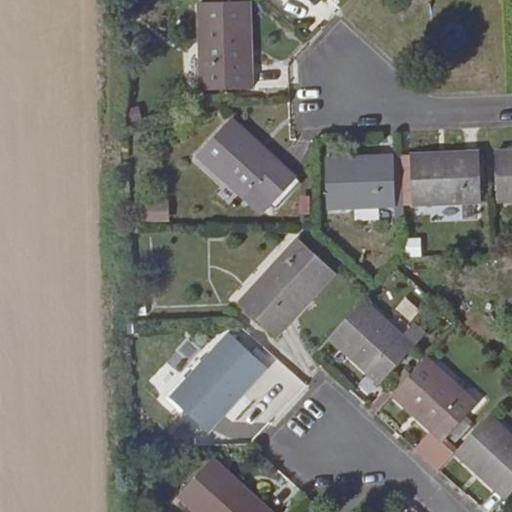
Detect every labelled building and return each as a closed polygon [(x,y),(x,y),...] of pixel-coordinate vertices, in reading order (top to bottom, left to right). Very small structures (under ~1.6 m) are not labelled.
[(274,0),(285,11),(295,0),(274,0)] [(249,53),(247,17),(200,20),(202,81),(217,81),(218,104),(249,103),(248,79),(245,79),(244,54),(249,53)] [(257,201),(273,216),(295,192),(278,177),(275,179),(255,161),(258,157),(234,134),(199,171),(246,212),(257,201)] [(505,209),(511,209),(511,158),(502,159),(505,209)] [(419,216),(485,212),(483,161),(448,163),(448,169),(430,170),(430,164),(415,164),(419,216)] [(399,218),(396,167),(363,169),(363,174),(346,175),(346,170),(330,170),(333,220),(399,218)] [(409,217),(406,167),(396,167),(399,218),(409,217)] [(145,203),(145,224),(170,223),(169,202),(145,203)] [(260,330),(283,350),(299,333),(296,330),(314,311),(318,313),(340,288),(303,256),(264,302),(276,313),(260,330)] [(370,314),(337,353),(349,363),(352,360),(365,370),(362,373),(388,396),(430,348),(420,339),(410,350),(370,314)] [(247,406),(250,409),(274,383),(237,351),(197,397),(209,408),(193,427),(215,446),(232,428),(229,425),(247,406)] [(352,360),(349,363),(362,373),(365,370),(352,360)] [(403,406),(401,408),(413,419),(417,415),(429,426),(425,429),(441,443),(452,453),(475,427),(464,418),(475,407),(434,372),(419,388),(403,406)] [(397,401),(403,406),(419,388),(414,383),(397,401)] [(232,428),(250,409),(247,406),(229,425),(232,428)] [(485,416),(475,407),(464,418),(475,427),(485,416)] [(417,415),(413,419),(425,429),(429,426),(417,415)] [(511,438),(498,427),(466,464),(478,475),(482,471),(495,482),(492,486),(511,503),(511,438)] [(441,443),(425,461),(450,482),(466,464),(452,453),(441,443)] [(192,511),(255,511),(247,504),(249,501),(223,478),(192,511)]
